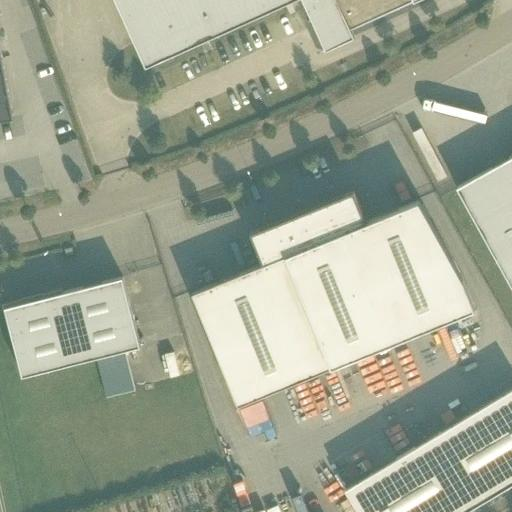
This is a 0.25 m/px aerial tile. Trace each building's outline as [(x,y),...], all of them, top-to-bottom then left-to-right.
[(354,37),(351,30),(416,0),(117,0),(146,65),(291,0),(302,0),(325,50),(354,37)] [(0,119),(13,117),(12,114),(0,50),(0,119)] [(511,156),(457,187),(511,286),(511,156)] [(192,293),(238,405),(474,309),(463,280),(418,200),(366,222),(354,193),(251,234),(263,264),(192,293)] [(21,298),(2,303),(11,339),(13,338),(22,375),(106,354),(140,345),(123,277),(63,292),(62,288),(43,293),(42,292),(21,297),(21,298)] [(511,387),(345,488),(359,511),(462,511),(511,482),(511,387)] [(261,399),(239,406),(245,424),(267,417),(261,399)]
